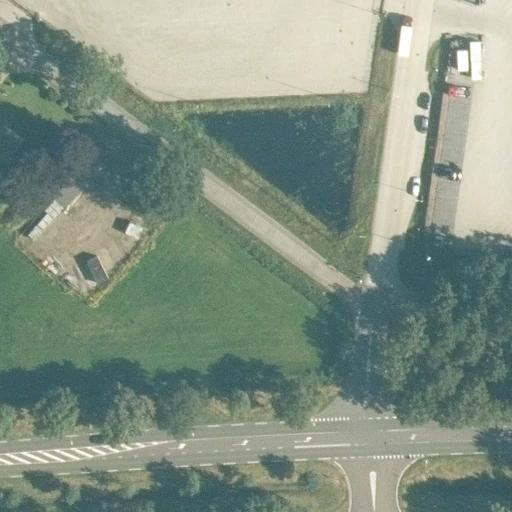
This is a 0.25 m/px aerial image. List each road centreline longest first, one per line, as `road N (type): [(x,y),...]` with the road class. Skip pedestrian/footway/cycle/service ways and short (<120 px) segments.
road 1 (unclassified): [(324,273),(0,29)]
road 2 (tertiary): [(0,470),(371,449)]
road 3 (tertiary): [(366,425),(0,447)]
road 4 (unclassified): [(375,305),(420,0)]
road 5 (residential): [(511,341),(427,301),(375,305)]
road 6 (tertiary): [(511,421),(366,425)]
road 7 (tertiary): [(371,449),(511,446)]
road 8 (unclassified): [(366,425),(375,305)]
